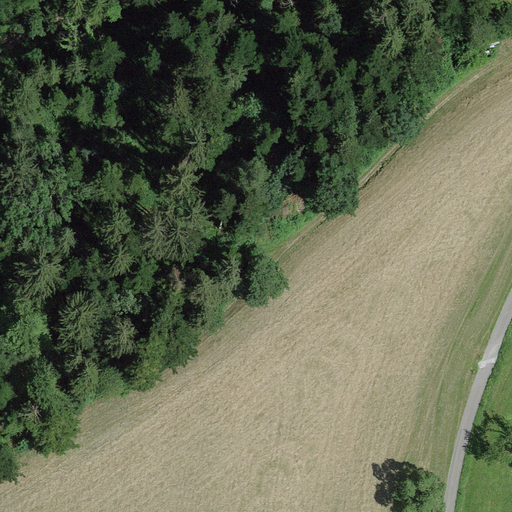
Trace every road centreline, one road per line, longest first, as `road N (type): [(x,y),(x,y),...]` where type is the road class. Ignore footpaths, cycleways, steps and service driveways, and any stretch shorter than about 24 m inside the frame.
road 1 (track): [(511,54),(459,84),(329,211),(265,261),(0,416)]
road 2 (unclassified): [(511,303),(472,405),(448,511)]
